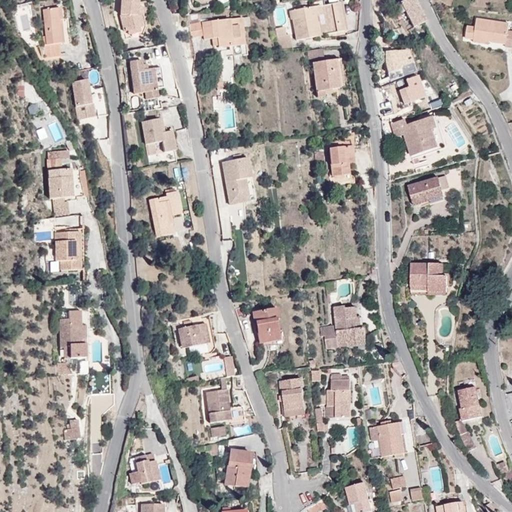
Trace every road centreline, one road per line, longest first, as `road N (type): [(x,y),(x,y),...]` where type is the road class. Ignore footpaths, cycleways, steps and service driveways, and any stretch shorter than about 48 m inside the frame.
road 1 (residential): [(364,0),(361,48),(379,155),(389,314),(447,444),(511,511)]
road 2 (residential): [(157,0),(188,97),(220,291),(278,455),(283,511)]
road 3 (residential): [(136,371),(110,78),(90,0)]
road 4 (residential): [(511,443),(499,409),(489,329),(511,270)]
road 5 (residential): [(511,154),(481,89),(446,49),(422,0)]
road 6 (residential): [(136,371),(191,511)]
road 7 (residential): [(100,511),(136,371)]
